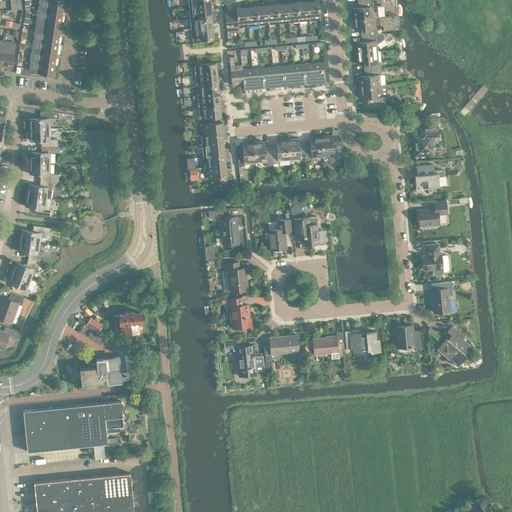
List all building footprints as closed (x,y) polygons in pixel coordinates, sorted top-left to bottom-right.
[(60,0),(38,0),(38,8),(63,12),(64,1),(60,0)] [(307,0),(297,1),(299,21),(309,20),(307,0)] [(309,20),(320,19),(317,0),(312,0),(307,0),(309,20)] [(378,17),(377,6),(383,5),(382,0),(372,0),(358,1),(358,7),(352,8),(353,19),(373,17),(378,17)] [(297,1),(287,2),(289,22),(299,21),(297,1)] [(287,2),(277,3),(279,23),(289,22),(287,2)] [(277,3),(267,4),(268,24),(279,23),(277,3)] [(267,4),(257,5),(258,24),(268,24),(267,4)] [(257,5),(246,6),(248,25),(258,24),(257,5)] [(210,6),(189,8),(190,19),(216,16),(215,12),(211,13),(210,6)] [(236,7),(236,12),(237,12),(238,26),(248,25),(246,6),(236,7)] [(36,19),(61,22),(63,12),(38,8),(36,19)] [(227,42),(232,41),(231,32),(239,31),(238,26),(237,12),(236,12),(225,14),(227,42)] [(216,20),(216,16),(190,19),(191,29),(212,27),(212,20),(216,20)] [(360,29),(361,35),(377,34),(377,30),(377,28),(374,28),(373,17),(353,19),(354,30),(360,29)] [(36,19),(35,29),(59,33),(61,22),(36,19)] [(192,41),(218,38),(217,34),(213,34),(212,27),(191,29),(192,41)] [(35,29),(33,40),(58,44),(59,33),(35,29)] [(378,40),(377,34),(361,35),(361,41),(356,42),(357,53),(377,51),(376,40),(378,40)] [(15,42),(4,40),(1,65),(12,67),(15,42)] [(31,51),(56,54),(58,44),(33,40),(31,51)] [(56,54),(31,51),(30,61),(55,65),(56,54)] [(378,62),(377,51),(357,53),(358,64),(363,63),(364,69),(381,68),(380,62),(378,62)] [(231,84),(243,83),(242,69),(242,64),(233,65),(233,63),(234,62),(234,56),(229,56),(231,84)] [(53,76),(55,65),(30,61),(28,69),(22,69),(21,74),(30,75),(30,73),(53,76)] [(194,64),(195,71),(195,75),(217,73),(216,66),(220,65),(220,61),(194,64)] [(313,63),(315,82),(326,81),(324,62),(313,63)] [(293,64),(295,84),(305,83),(303,63),(293,64)] [(303,63),(305,83),(315,82),(313,63),(303,63)] [(284,84),(295,84),(293,64),(283,65),(284,84)] [(272,66),(274,85),(284,84),(283,65),(272,66)] [(262,67),(264,86),(274,85),(272,66),(262,67)] [(252,68),(254,87),(264,86),(262,67),(252,68)] [(243,83),(243,88),(254,87),(252,68),(242,69),(243,83)] [(359,76),(360,87),(380,85),(379,74),(381,74),(381,68),(364,69),(365,75),(359,76)] [(199,85),(222,83),(222,80),(217,80),(217,73),(195,75),(196,79),(199,79),(199,85)] [(222,83),(199,85),(200,92),(197,92),(197,96),(219,94),(218,87),(222,87),(222,83)] [(381,96),(380,85),(360,87),(361,98),(367,97),(367,103),(384,102),(383,96),(381,96)] [(219,101),(219,94),(197,96),(198,107),(224,105),(224,101),(219,101)] [(224,108),(224,105),(198,107),(199,118),(221,116),(220,109),(224,108)] [(29,118),(29,129),(49,129),(49,118),(58,118),(58,113),(52,112),(40,112),(40,118),(29,118)] [(203,128),(204,134),(227,132),(226,128),(222,129),(221,121),(200,123),(200,128),(203,128)] [(431,125),(417,127),(418,134),(413,135),(415,155),(432,154),(432,146),(434,146),(433,133),(432,133),(431,125)] [(49,139),(49,129),(29,129),(30,140),(41,140),(41,146),(52,146),(56,146),(56,139),(49,139)] [(227,132),(204,134),(201,135),(202,144),(202,145),(223,143),(223,136),(227,136),(227,132)] [(332,135),(321,136),(323,156),(334,155),(334,157),(340,156),(339,140),(333,141),(332,135)] [(312,157),(323,156),(321,136),(310,137),(310,143),(305,143),(306,160),(312,159),(312,157)] [(298,138),(287,139),(289,159),(300,158),(300,160),(306,160),(305,143),(299,144),(298,138)] [(289,159),(287,139),(276,140),(276,146),(271,146),(272,163),(278,162),(278,160),(289,159)] [(253,142),(255,162),(266,161),(266,164),(272,163),(271,146),(265,147),(264,141),(253,142)] [(238,166),(244,166),(244,163),(255,162),(253,142),(242,143),(243,149),(236,150),(238,166)] [(202,147),(202,149),(203,156),(229,154),(228,150),(224,150),(223,143),(202,145),(202,147)] [(30,151),(29,162),(49,163),(49,153),(52,153),(52,146),(41,146),(41,152),(30,151)] [(229,157),(229,154),(203,156),(204,167),(225,165),(225,158),(229,157)] [(56,181),(58,181),(58,174),(49,174),(49,163),(29,162),(29,173),(40,174),(40,180),(56,181)] [(433,164),(416,166),(417,177),(415,178),(415,186),(427,185),(428,188),(440,187),(439,176),(440,176),(441,175),(442,173),(442,172),(442,169),(434,170),(433,164)] [(225,165),(204,167),(204,171),(207,171),(208,178),(231,176),(230,172),(226,172),(225,165)] [(189,170),(190,178),(198,177),(197,170),(189,170)] [(26,195),(50,198),(52,188),(55,189),(56,181),(40,180),(39,186),(28,184),(26,195)] [(36,207),(35,213),(51,216),(52,209),(49,209),(50,198),(26,195),(25,205),(36,207)] [(298,197),(291,201),(293,205),(290,207),(291,216),(300,211),(297,207),(302,204),(298,197)] [(446,200),(433,201),(434,209),(418,210),(419,225),(439,223),(438,214),(447,213),(446,200)] [(235,216),(220,217),(223,245),(238,243),(235,216)] [(323,242),(320,242),(319,235),(318,235),(317,223),(310,224),(309,217),(293,218),(295,236),(303,235),(304,245),(323,243),(323,242)] [(270,249),(267,249),(267,250),(286,248),(284,232),(291,231),(290,219),(277,220),(278,228),(269,229),(270,249)] [(21,229),(19,240),(40,243),(42,233),(50,234),(51,228),(33,225),(32,231),(21,229)] [(29,253),(27,259),(40,262),(41,254),(38,253),(40,243),(19,240),(18,251),(29,253)] [(442,271),(442,265),(441,254),(439,254),(438,243),(426,244),(427,255),(422,255),(423,270),(433,269),(433,272),(436,275),(440,274),(442,271)] [(215,244),(205,245),(205,257),(215,257),(215,244)] [(15,261),(11,272),(30,279),(34,269),(37,270),(40,262),(27,259),(26,265),(15,261)] [(238,261),(223,263),(224,270),(227,270),(229,291),(246,290),(244,275),(246,274),(246,267),(239,268),(238,261)] [(27,288),(30,279),(11,272),(7,282),(13,284),(11,290),(27,296),(30,290),(27,288)] [(451,281),(431,283),(433,312),(450,310),(448,295),(452,294),(451,281)] [(8,299),(1,296),(0,299),(0,318),(10,323),(17,303),(21,304),(23,298),(10,293),(8,299)] [(241,297),(227,299),(227,307),(231,306),(231,312),(231,314),(231,319),(232,320),(237,320),(237,327),(251,325),(250,314),(248,314),(247,304),(242,305),(241,297)] [(114,315),(116,332),(121,331),(121,332),(141,330),(140,321),(142,321),(142,312),(133,313),(133,311),(125,312),(125,314),(119,314),(114,315)] [(86,324),(98,332),(102,325),(90,318),(86,324)] [(395,326),(397,347),(413,345),(414,349),(421,349),(419,330),(413,330),(412,324),(395,326)] [(466,356),(463,354),(470,345),(462,338),(464,336),(451,325),(447,331),(451,334),(446,340),(444,339),(437,348),(457,366),(466,356)] [(3,331),(0,330),(0,346),(3,348),(7,336),(15,339),(18,331),(5,326),(3,331)] [(376,331),(359,332),(359,331),(358,330),(357,330),(356,330),(344,331),(346,349),(353,348),(353,351),(369,349),(371,352),(381,351),(379,339),(376,339),(376,331)] [(264,347),(265,362),(272,361),(271,354),(298,352),(297,334),(269,337),(270,346),(264,347)] [(338,358),(338,356),(345,356),(343,342),(337,342),(337,337),(312,339),(314,353),(331,352),(331,359),(338,358)] [(239,376),(256,374),(255,366),(259,365),(258,355),(254,356),(253,344),(239,346),(238,338),(223,339),(224,348),(232,347),(233,350),(236,350),(239,376)] [(98,366),(79,368),(81,387),(101,385),(101,383),(105,382),(105,385),(121,383),(118,356),(102,357),(102,359),(98,360),(98,366)] [(121,400),(101,402),(23,410),(27,451),(103,443),(104,458),(114,457),(114,451),(111,448),(108,448),(107,443),(106,428),(118,427),(121,429),(124,428),(125,426),(125,423),(123,421),(121,408),(123,405),(123,402),(121,400)] [(36,511),(133,511),(130,472),(33,482),(36,511)] [(486,508),(479,497),(473,500),(479,511),(486,508)] [(459,507),(459,508),(452,511),(463,511),(472,508),(469,502),(459,507)]
